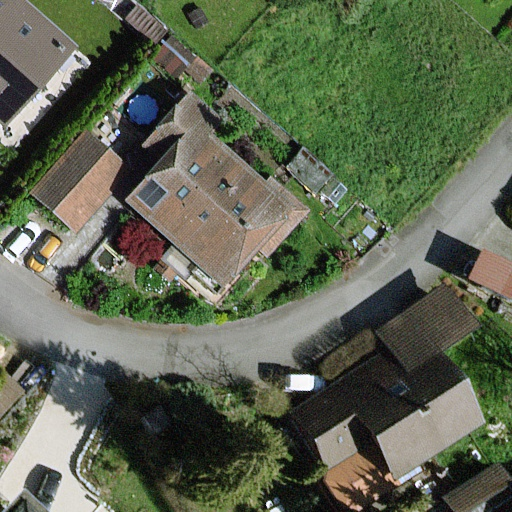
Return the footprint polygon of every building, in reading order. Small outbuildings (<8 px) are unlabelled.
[(0,0),(0,117),(6,122),(72,46),(18,0),(0,0)] [(189,96),(142,148),(161,165),(130,199),(224,283),(259,244),(267,251),(305,209),(272,180),(268,184),(211,133),(220,123),(189,96)] [(87,132),(35,192),(77,228),(129,168),(87,132)] [(511,265),(486,253),(475,276),(511,293),(511,265)] [(446,289),(383,332),(395,349),(410,371),(437,353),(473,328),(446,289)] [(395,349),(295,417),(331,468),(356,505),(399,475),(482,418),(437,353),(410,371),(395,349)] [(448,487),(461,510),(511,480),(498,457),(448,487)] [(38,511),(27,501),(16,511),(38,511)]
